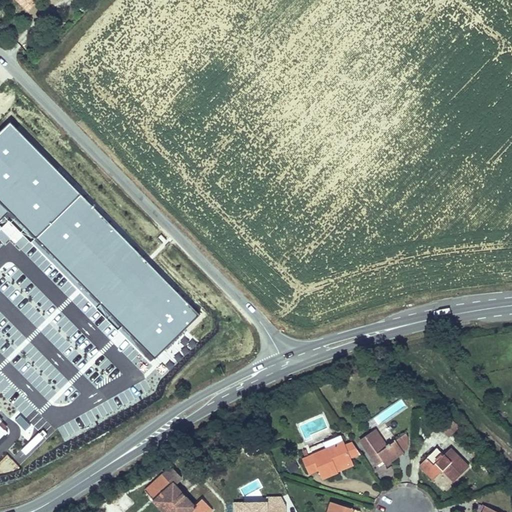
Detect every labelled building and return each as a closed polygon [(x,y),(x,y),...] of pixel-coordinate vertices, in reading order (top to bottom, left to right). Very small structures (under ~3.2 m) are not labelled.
[(375,429),(388,420),(382,411),(369,421),(375,429)] [(458,427),(447,417),(439,425),(450,436),(458,427)] [(403,452),(395,440),(390,444),(389,443),(386,445),(375,429),(360,440),(378,465),(383,461),(385,464),(403,452)] [(243,448),(254,441),(250,437),(240,443),(243,448)] [(247,455),(258,448),(254,441),(243,448),(247,455)] [(351,460),(350,457),(360,453),(352,442),(345,445),(344,441),(309,456),(306,458),(302,459),(308,474),(318,470),(322,479),(338,472),(335,465),(338,464),(339,465),(351,460)] [(484,451),(482,449),(478,445),(472,451),(476,455),(478,454),(479,456),(484,451)] [(469,467),(454,451),(447,458),(444,455),(437,448),(419,465),(433,479),(443,470),(454,481),(469,467)] [(447,458),(454,451),(450,448),(444,455),(447,458)] [(298,468),(293,460),(286,465),(291,473),(298,468)] [(338,472),(354,465),(351,460),(339,465),(338,464),(335,465),(338,472)] [(208,511),(212,509),(202,499),(194,506),(174,484),(182,477),(172,467),(145,491),(164,511),(208,511)] [(268,502),(267,511),(286,511),(287,506),(281,497),(268,497),(268,502)] [(267,511),(268,502),(233,501),(233,511),(267,511)] [(350,511),(352,508),(331,502),(328,511),(350,511)]
